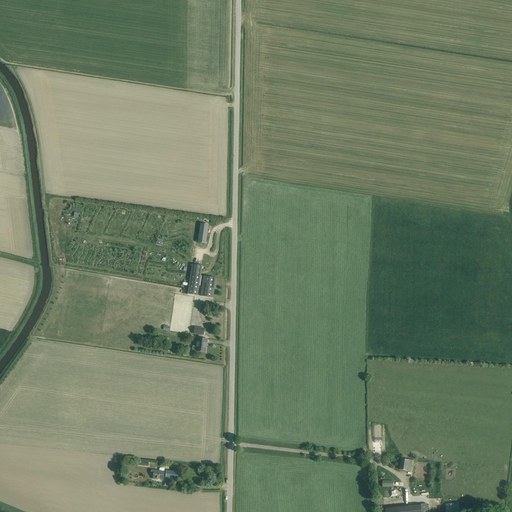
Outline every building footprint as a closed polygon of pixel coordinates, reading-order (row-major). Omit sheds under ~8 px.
[(201,223),(198,243),(206,244),(209,225),(201,223)] [(191,274),(188,294),(198,296),(200,283),(202,266),(198,265),(192,265),(191,274)] [(204,276),(201,295),(201,296),(213,298),(216,278),(204,276)] [(196,351),(206,352),(207,339),(198,338),(197,346),(193,346),(192,350),(196,351)] [(410,471),(411,460),(400,459),(400,470),(410,471)] [(159,469),(159,471),(151,470),(150,473),(153,474),(152,479),(155,480),(155,477),(163,478),(164,470),(163,468),(160,468),(159,469)] [(178,479),(178,471),(166,471),(165,478),(178,479)] [(405,490),(386,490),(387,497),(392,497),(392,498),(396,498),(396,495),(405,495),(405,490)] [(459,511),(459,503),(445,504),(445,511),(459,511)]
